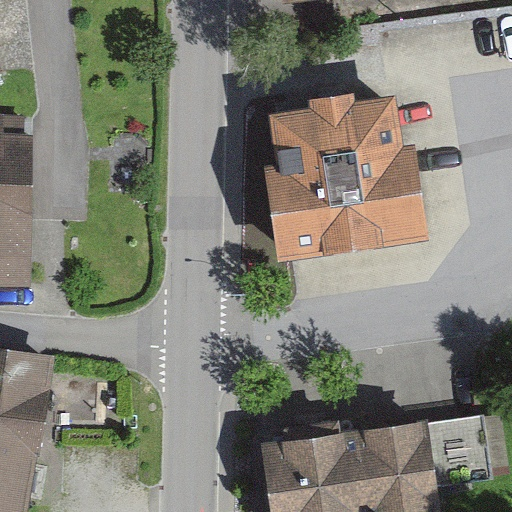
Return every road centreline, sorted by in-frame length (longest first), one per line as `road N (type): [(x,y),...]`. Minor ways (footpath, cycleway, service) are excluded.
road 1 (tertiary): [(196,342),(203,0)]
road 2 (residential): [(0,331),(166,348),(196,342)]
road 3 (tertiary): [(192,511),(196,342)]
